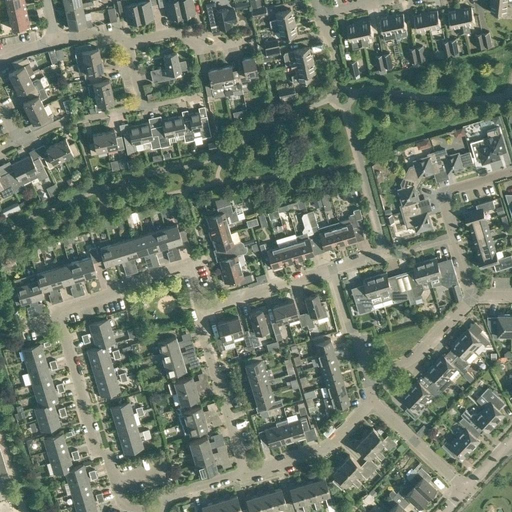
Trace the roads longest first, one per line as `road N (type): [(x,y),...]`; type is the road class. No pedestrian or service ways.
road 1 (residential): [(187,267),(57,315),(96,450),(106,455),(121,501),(156,511)]
road 2 (residential): [(245,473),(199,304)]
road 3 (residential): [(245,473),(317,453),(371,400)]
road 4 (residential): [(199,304),(329,268)]
road 5 (residential): [(365,377),(408,363),(471,300)]
road 6 (residential): [(466,491),(371,400)]
road 7 (residential): [(256,38),(201,49),(170,34),(130,43)]
road 8 (residential): [(142,106),(66,119),(20,141)]
road 9 (residential): [(329,268),(451,234)]
